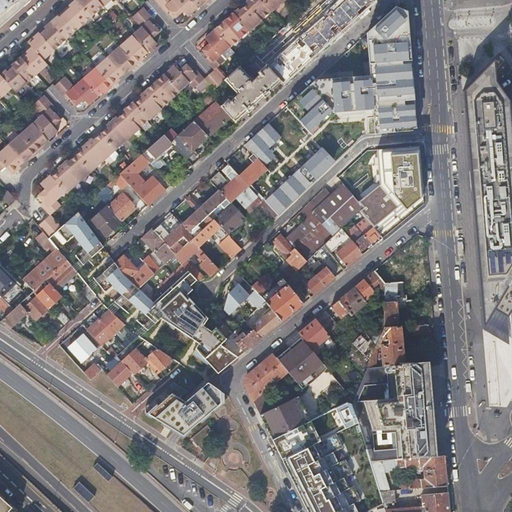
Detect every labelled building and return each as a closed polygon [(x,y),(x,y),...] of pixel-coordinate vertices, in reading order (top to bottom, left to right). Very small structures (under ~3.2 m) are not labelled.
[(0,0),(0,26),(29,0),(0,0)] [(64,11),(79,28),(91,17),(76,0),(69,6),(71,8),(66,12),(64,11)] [(76,0),(91,17),(104,7),(97,0),(76,0)] [(172,0),(162,0),(158,4),(163,9),(172,0)] [(168,14),(178,5),(173,0),(172,0),(163,9),(168,14)] [(198,8),(190,0),(173,0),(178,5),(183,11),(188,17),(198,8)] [(190,0),(198,8),(202,4),(205,2),(206,4),(210,0),(190,0)] [(262,20),(271,11),(261,0),(248,0),(246,2),(262,20)] [(272,12),(284,1),(283,0),(261,0),(271,11),(272,12)] [(318,0),(335,18),(350,5),(345,0),(318,0)] [(250,31),(262,20),(246,2),(234,13),(249,30),(250,31)] [(173,20),(183,11),(178,5),(168,14),(173,20)] [(375,75),(315,80),(311,83),(315,87),(302,98),(299,95),(286,107),(308,131),(319,122),(322,125),(342,108),(372,105),(373,112),(378,111),(380,133),(413,131),(411,115),(416,114),(408,24),(403,24),(402,9),(395,7),(370,29),(373,52),(368,52),(369,63),(374,63),(375,75)] [(133,17),(138,22),(148,13),(143,8),(133,17)] [(51,22),(67,39),(79,28),(64,11),(63,11),(65,13),(60,18),(58,16),(51,22)] [(138,22),(142,27),(152,18),(148,13),(138,22)] [(240,39),(249,30),(234,13),(224,21),(240,39)] [(152,18),(142,27),(147,33),(157,24),(152,18)] [(240,39),(224,21),(215,30),(230,47),(231,47),(240,39)] [(54,50),(67,39),(51,22),(45,28),(46,30),(41,34),(40,32),(39,33),(54,50)] [(153,39),(163,30),(157,24),(147,33),(153,39)] [(142,27),(133,36),(148,53),(152,48),(157,44),(153,39),(147,33),(142,27)] [(230,47),(215,30),(210,34),(205,38),(210,44),(215,50),(220,55),(221,55),(230,47)] [(44,60),(55,50),(54,50),(39,33),(33,38),(35,40),(30,44),(29,42),(28,43),(32,47),(44,60)] [(133,36),(120,47),(137,65),(142,60),(141,59),(143,57),(148,53),(133,36)] [(200,53),(205,59),(215,50),(210,44),(200,53)] [(48,65),(44,60),(32,47),(26,52),(28,54),(23,59),(22,57),(21,57),(37,75),(48,65)] [(120,47),(108,57),(123,74),(128,70),(130,68),(131,70),(132,70),(137,65),(120,47)] [(210,64),(220,55),(215,50),(205,59),(210,64)] [(210,64),(215,70),(223,62),(225,60),(221,55),(220,55),(210,64)] [(27,83),(37,75),(21,57),(12,66),(27,83)] [(108,57),(96,68),(113,87),(118,82),(116,80),(119,78),(123,74),(108,57)] [(494,59),(463,92),(464,102),(466,102),(467,111),(464,111),(468,147),(479,146),(480,150),(474,151),(475,160),(481,160),(481,164),(469,165),(483,329),(494,310),(507,318),(510,312),(511,333),(511,135),(509,100),(496,82),(494,59)] [(185,77),(195,68),(189,62),(179,71),(185,77)] [(1,75),(12,88),(16,93),(27,83),(12,66),(11,66),(13,68),(8,72),(6,70),(1,75)] [(165,74),(180,91),(189,83),(190,83),(185,77),(179,71),(174,66),(165,74)] [(236,123),(281,82),(266,66),(258,73),(260,75),(253,81),(241,67),(225,80),(238,94),(230,101),(229,99),(221,106),(231,117),(236,123)] [(84,79),(99,96),(103,92),(106,90),(107,92),(113,87),(96,68),(84,79)] [(190,83),(200,74),(195,68),(185,77),(190,83)] [(220,86),(225,81),(215,70),(210,74),(220,86)] [(0,97),(1,98),(12,88),(1,75),(0,74),(0,97)] [(155,83),(171,100),(180,92),(180,91),(165,74),(155,83)] [(194,88),(204,79),(200,74),(190,83),(189,83),(194,88)] [(214,90),(220,86),(210,74),(204,79),(214,90)] [(59,92),(70,82),(65,77),(55,86),(59,92)] [(89,105),(99,96),(84,79),(74,87),(74,88),(79,93),(84,99),(89,105)] [(74,88),(74,87),(70,82),(59,92),(64,97),(74,88)] [(161,108),(171,100),(155,83),(146,91),(161,108)] [(69,102),(79,93),(74,88),(64,97),(69,102)] [(150,120),(162,109),(161,108),(146,91),(133,102),(149,119),(150,120)] [(74,108),(84,99),(79,93),(69,102),(74,108)] [(207,105),(214,98),(210,94),(203,101),(207,105)] [(34,105),(38,110),(49,101),(44,96),(34,105)] [(38,110),(43,115),(53,106),(49,101),(38,110)] [(140,128),(149,119),(133,102),(124,110),(140,128)] [(195,121),(209,137),(231,117),(221,106),(217,102),(195,121)] [(53,106),(43,115),(48,121),(58,112),(53,106)] [(128,140),(140,129),(140,128),(124,110),(112,121),(128,140)] [(54,126),(64,118),(58,112),(48,121),(54,126)] [(43,115),(33,124),(49,141),(53,136),(58,132),(54,126),(48,121),(43,115)] [(116,150),(128,140),(112,121),(100,132),(116,150)] [(173,143),(186,158),(209,137),(195,121),(178,136),(172,129),(165,134),(173,143)] [(33,124),(21,135),(38,153),(39,153),(43,149),(43,148),(42,147),(44,145),(49,141),(33,124)] [(269,126),(247,146),(257,158),(262,163),(272,153),(268,148),(281,137),(269,126)] [(87,143),(104,161),(116,150),(100,132),(87,143)] [(173,143),(165,134),(154,144),(143,154),(148,160),(149,161),(150,162),(151,163),(158,156),(173,143)] [(9,145),(24,162),(28,159),(31,156),(32,158),(38,153),(21,135),(9,145)] [(75,154),(91,172),(104,161),(87,143),(75,154)] [(0,160),(6,167),(13,175),(19,170),(17,168),(24,162),(9,145),(0,153),(0,160)] [(479,146),(468,147),(469,165),(481,164),(481,160),(475,160),(474,151),(480,150),(479,146)] [(373,150),(348,175),(365,197),(377,188),(404,216),(423,205),(417,147),(373,150)] [(319,150),(266,201),(279,215),(333,164),(319,150)] [(63,165),(79,183),(91,172),(75,154),(63,165)] [(130,184),(133,188),(143,179),(137,173),(150,162),(149,161),(148,160),(143,154),(121,174),(130,184)] [(158,156),(151,163),(158,172),(166,165),(158,156)] [(239,176),(249,186),(250,185),(262,174),(268,169),(262,163),(257,158),(239,176)] [(231,179),(237,173),(229,164),(222,170),(231,179)] [(66,192),(67,194),(79,183),(63,165),(51,175),(66,192)] [(231,203),(232,202),(236,198),(249,186),(239,176),(230,184),(219,172),(210,181),(219,190),(226,198),(231,203)] [(121,174),(115,179),(124,190),(130,184),(121,174)] [(56,201),(66,192),(51,175),(46,180),(41,184),(46,190),(51,196),(54,199),(56,201)] [(136,191),(149,205),(167,189),(153,175),(136,191)] [(249,186),(257,195),(259,193),(254,189),(250,185),(249,186)] [(313,214),(334,236),(341,229),(350,221),(363,208),(344,185),(332,196),(313,214)] [(236,198),(245,209),(258,196),(257,195),(249,186),(236,198)] [(301,211),(308,219),(313,214),(332,196),(325,188),(301,211)] [(7,189),(0,195),(8,204),(15,198),(7,189)] [(36,199),(41,205),(51,196),(46,190),(36,199)] [(212,220),(213,219),(217,216),(213,211),(226,198),(219,190),(200,207),(212,220)] [(109,206),(122,221),(136,208),(123,194),(109,206)] [(377,194),(374,197),(384,207),(387,205),(377,194)] [(196,210),(200,207),(189,195),(185,198),(196,210)] [(41,205),(46,210),(56,201),(54,199),(51,196),(41,205)] [(275,219),(279,215),(266,201),(264,200),(262,197),(260,199),(263,201),(261,203),(275,219)] [(46,210),(51,215),(61,206),(56,201),(46,210)] [(221,227),(225,232),(244,214),(232,202),(231,203),(217,216),(213,219),(221,227)] [(106,236),(122,221),(109,206),(92,221),(106,236)] [(203,229),(212,220),(200,207),(196,210),(182,224),(185,228),(190,232),(203,220),(206,222),(201,227),(203,229)] [(389,233),(401,223),(391,210),(378,221),(389,233)] [(79,212),(52,237),(61,247),(75,235),(84,248),(76,256),(84,265),(104,247),(79,212)] [(154,230),(167,244),(185,228),(182,224),(170,212),(164,218),(165,220),(154,230)] [(288,239),(308,261),(323,246),(334,236),(313,214),(308,219),(288,239)] [(45,220),(55,232),(61,227),(51,215),(45,220)] [(194,237),(191,240),(199,248),(221,227),(213,219),(212,220),(203,229),(194,237)] [(45,220),(40,225),(50,237),(55,232),(45,220)] [(381,237),(371,225),(361,233),(371,245),(381,237)] [(167,244),(176,254),(189,242),(191,240),(194,237),(190,232),(185,228),(167,244)] [(146,263),(155,273),(174,255),(176,254),(167,244),(154,230),(152,229),(142,238),(160,257),(156,261),(150,255),(144,261),(146,263)] [(334,236),(323,246),(328,252),(330,254),(341,244),(339,242),(342,239),(341,237),(345,234),(341,229),(334,236)] [(56,251),(58,249),(49,238),(44,232),(37,238),(46,248),(50,244),(56,251)] [(232,259),(242,250),(227,233),(217,243),(232,259)] [(358,240),(354,244),(361,252),(371,245),(361,233),(356,237),(358,240)] [(307,262),(295,250),(294,251),(281,235),(273,242),(283,254),(281,255),(296,272),(305,264),(307,262)] [(197,280),(199,282),(202,280),(205,279),(192,264),(191,265),(187,260),(194,252),(200,258),(205,254),(199,248),(191,240),(189,242),(176,254),(174,255),(189,271),(197,280)] [(336,254),(347,268),(363,254),(361,252),(354,244),(351,241),(336,254)] [(308,261),(307,262),(305,264),(310,269),(328,252),(323,246),(308,261)] [(46,280),(62,265),(67,260),(58,249),(56,251),(25,280),(35,290),(46,280)] [(123,274),(138,289),(155,273),(146,263),(138,270),(124,254),(115,262),(123,274)] [(205,254),(200,258),(197,261),(201,264),(208,257),(205,254)] [(212,277),(220,269),(208,257),(201,264),(212,277)] [(59,290),(78,273),(67,260),(62,265),(66,269),(52,282),(59,290)] [(209,364),(219,374),(239,357),(221,345),(227,340),(216,328),(213,331),(204,326),(208,318),(187,295),(193,290),(190,287),(197,280),(189,271),(154,301),(138,289),(123,274),(115,262),(96,280),(106,292),(113,286),(122,295),(116,303),(128,313),(134,306),(145,314),(138,322),(149,332),(161,318),(173,330),(175,328),(187,338),(188,336),(198,343),(195,349),(203,357),(204,363),(208,365),(209,364)] [(423,264),(404,265),(405,296),(424,296),(423,264)] [(315,276),(324,286),(335,277),(326,267),(315,276)] [(374,271),(354,287),(366,303),(368,301),(367,300),(375,293),(374,292),(377,290),(380,290),(385,286),(384,285),(374,271)] [(305,285),(314,295),(324,286),(315,276),(305,285)] [(20,304),(33,292),(35,290),(25,280),(22,277),(18,282),(23,287),(10,299),(7,302),(14,309),(20,304)] [(285,283),(295,294),(301,288),(291,277),(288,281),(285,283)] [(272,310),(282,322),(303,304),(295,294),(285,283),(282,279),(278,283),(282,288),(284,289),(266,303),(272,310)] [(257,282),(252,287),(255,291),(260,296),(265,291),(257,282)] [(48,309),(62,296),(50,284),(37,296),(48,309)] [(229,293),(223,310),(229,315),(248,298),(250,296),(239,284),(229,293)] [(385,286),(385,299),(384,329),(399,327),(398,305),(398,284),(384,285),(385,286)] [(366,303),(354,287),(339,300),(349,312),(351,316),(366,303)] [(95,299),(97,297),(91,289),(86,293),(91,299),(93,297),(95,299)] [(0,290),(0,295),(7,302),(10,299),(0,290)] [(260,296),(255,291),(250,296),(248,298),(257,309),(265,302),(260,296)] [(0,302),(10,313),(14,309),(7,302),(0,295),(0,302)] [(36,321),(48,309),(37,296),(24,308),(28,313),(36,321)] [(349,312),(339,300),(331,307),(341,319),(349,312)] [(11,328),(28,313),(24,308),(20,304),(14,309),(10,313),(1,321),(11,328)] [(126,324),(110,310),(99,320),(113,336),(126,324)] [(253,331),(260,339),(282,322),(272,310),(269,312),(262,318),(265,321),(253,330),(253,331)] [(347,339),(326,311),(315,319),(330,336),(339,348),(347,339)] [(54,319),(63,328),(68,323),(60,314),(54,319)] [(251,328),(253,330),(265,321),(262,318),(251,328)] [(330,336),(315,319),(298,333),(301,337),(312,350),(319,345),(320,347),(322,345),(321,343),(330,336)] [(113,336),(99,320),(88,330),(89,331),(102,346),(113,336)] [(428,324),(413,326),(414,334),(429,333),(428,324)] [(399,327),(384,329),(381,335),(384,337),(385,340),(389,340),(390,345),(382,345),(383,366),(404,364),(401,327),(399,327)] [(49,340),(39,330),(32,336),(42,346),(49,340)] [(102,346),(89,331),(84,336),(97,351),(102,346)] [(231,339),(244,353),(260,339),(253,331),(252,331),(246,336),(242,333),(239,336),(237,334),(231,339)] [(363,333),(352,345),(369,363),(376,346),(366,334),(365,336),(363,333)] [(97,351),(84,336),(70,349),(82,363),(97,351)] [(301,337),(276,358),(287,372),(300,387),(325,366),(322,363),(317,356),(312,350),(301,337)] [(352,345),(347,339),(339,348),(363,376),(367,368),(369,363),(352,345)] [(137,348),(122,362),(132,373),(134,374),(148,361),(151,365),(150,366),(156,374),(172,359),(157,348),(146,358),(137,348)] [(111,349),(107,352),(114,359),(117,356),(111,349)] [(276,358),(273,354),(247,376),(245,384),(257,409),(269,403),(261,393),(287,372),(276,358)] [(320,354),(317,356),(322,363),(326,360),(320,354)] [(132,373),(122,362),(108,375),(117,386),(132,373)] [(351,403),(358,422),(370,462),(403,459),(435,457),(427,362),(404,364),(383,366),(367,368),(363,376),(351,403)] [(95,364),(85,373),(91,380),(101,371),(95,364)] [(146,406),(146,413),(183,436),(204,418),(229,397),(208,383),(187,402),(167,390),(146,406)] [(307,392),(300,395),(307,411),(314,408),(307,392)] [(296,398),(260,415),(272,440),(308,422),(296,398)] [(308,422),(272,440),(308,511),(355,511),(351,504),(358,501),(352,487),(348,489),(342,478),(350,474),(344,460),(336,464),(331,453),(342,447),(335,434),(320,441),(311,421),(308,422)] [(206,426),(191,439),(193,442),(191,444),(195,448),(197,447),(203,453),(218,440),(214,435),(216,433),(213,429),(211,431),(206,426)] [(441,456),(435,457),(403,459),(403,467),(423,466),(424,479),(404,481),(405,490),(447,487),(445,456),(441,456)] [(395,489),(380,491),(381,501),(396,500),(395,489)] [(449,511),(448,493),(422,495),(422,506),(425,506),(425,511),(449,511)] [(16,511),(17,511),(0,496),(0,511),(16,511)]
